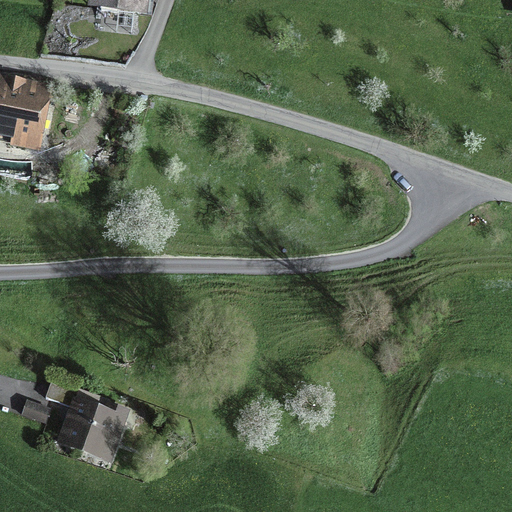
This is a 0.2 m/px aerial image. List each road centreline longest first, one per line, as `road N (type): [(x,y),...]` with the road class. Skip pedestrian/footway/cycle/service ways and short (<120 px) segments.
road 1 (unclassified): [(0,65),(215,97),(511,198)]
road 2 (track): [(454,176),(411,232),(366,255),(0,270)]
